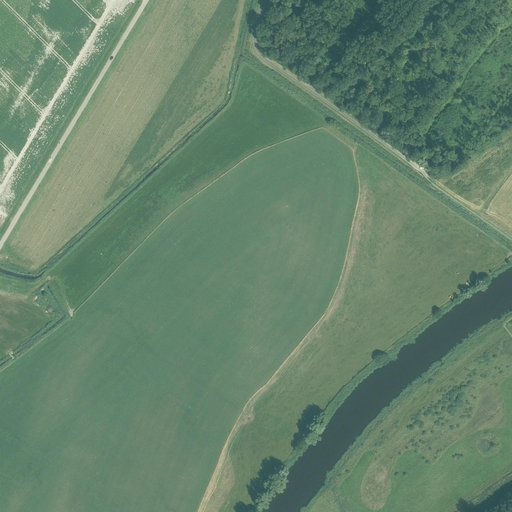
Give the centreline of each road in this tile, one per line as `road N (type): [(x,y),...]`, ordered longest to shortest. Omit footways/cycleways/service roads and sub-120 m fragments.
road 1 (unclassified): [(449,196),(258,53),(261,0)]
road 2 (unclassified): [(0,243),(147,0)]
